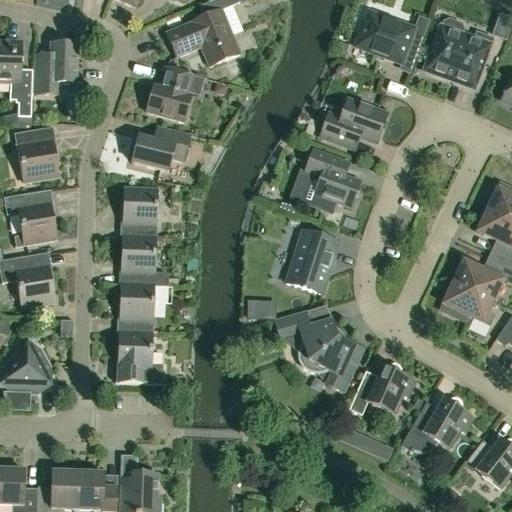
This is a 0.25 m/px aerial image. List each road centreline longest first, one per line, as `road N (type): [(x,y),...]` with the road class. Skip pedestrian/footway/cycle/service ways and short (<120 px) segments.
road 1 (residential): [(0,8),(100,28),(120,55),(86,160),(80,428)]
road 2 (residential): [(393,337),(372,316),(364,266),(402,157),(434,124),(461,121),(491,132)]
road 3 (residential): [(393,337),(491,132)]
road 4 (residential): [(511,409),(393,337)]
